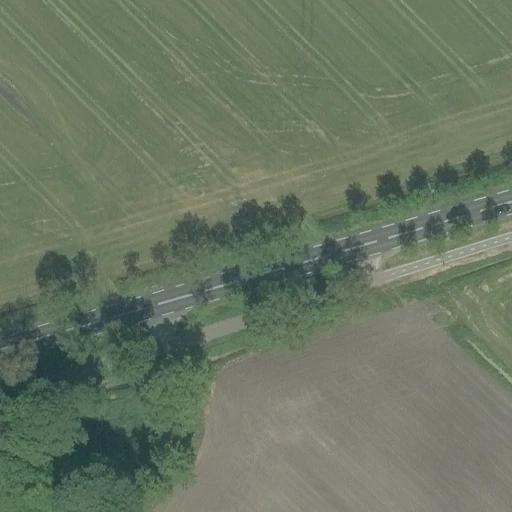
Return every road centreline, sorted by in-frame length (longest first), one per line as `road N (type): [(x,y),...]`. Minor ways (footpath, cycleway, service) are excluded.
road 1 (primary): [(0,348),(511,199)]
road 2 (unclassified): [(371,279),(0,397)]
